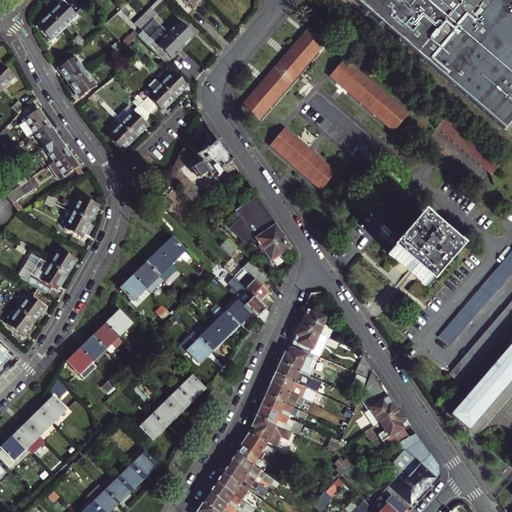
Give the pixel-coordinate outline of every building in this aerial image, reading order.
[(63,0),(50,13),(64,27),(77,15),(63,0)] [(201,0),(184,0),(193,9),(201,0)] [(356,0),(345,0),(355,8),(360,3),(356,0)] [(356,0),(360,3),(375,16),(389,0),(356,0)] [(511,0),(389,0),(375,16),(503,130),(511,120),(511,0)] [(51,40),(64,27),(50,13),(37,26),(51,40)] [(154,18),(161,25),(164,22),(157,15),(154,18)] [(143,29),(151,37),(162,26),(161,25),(154,18),(143,29)] [(181,21),(169,33),(184,47),(195,36),(181,21)] [(172,59),(184,47),(169,33),(162,26),(151,37),(172,59)] [(309,29),(298,41),(314,55),(325,43),(309,29)] [(78,36),(75,38),(82,45),(85,42),(78,36)] [(82,45),(75,38),(72,42),(78,48),(82,45)] [(121,44),(119,41),(112,46),(115,49),(121,44)] [(286,54),(303,68),(314,55),(298,41),(286,54)] [(121,44),(115,49),(117,53),(124,48),(121,44)] [(276,66),(292,81),(303,68),(286,54),(276,66)] [(70,83),(85,71),(75,57),(59,69),(70,83)] [(140,57),(137,60),(143,66),(146,63),(140,57)] [(143,66),(137,60),(133,63),(140,69),(143,66)] [(330,76),(342,87),(357,70),(344,60),(330,76)] [(0,62),(0,87),(1,89),(14,76),(0,62)] [(276,66),(264,79),(281,93),(292,81),(276,66)] [(342,87),(355,98),(369,81),(357,70),(342,87)] [(85,71),(70,83),(81,97),(96,86),(85,71)] [(173,72),(161,84),(175,98),(176,97),(187,86),(173,72)] [(281,93),(264,79),(253,92),(270,106),(281,93)] [(355,98),(368,109),(382,93),(369,81),(355,98)] [(175,98),(161,84),(148,97),(162,111),(175,98)] [(92,95),(98,101),(101,98),(95,92),(92,95)] [(258,119),(270,106),(253,92),(242,105),(258,119)] [(382,93),(368,109),(381,120),(395,103),(382,93)] [(92,95),(89,98),(95,104),(98,101),(92,95)] [(22,110),(25,107),(19,101),(16,103),(22,110)] [(22,110),(16,103),(13,107),(19,113),(22,110)] [(408,115),(395,103),(381,120),(394,131),(408,115)] [(35,133),(49,123),(39,108),(25,118),(35,133)] [(134,111),(120,124),(134,138),(147,125),(134,111)] [(436,127),(442,132),(451,122),(445,117),(436,127)] [(442,132),(447,137),(456,127),(451,122),(442,132)] [(59,137),(49,123),(35,133),(45,147),(59,137)] [(121,150),(134,138),(120,124),(108,136),(121,150)] [(456,127),(447,137),(453,142),(462,131),(456,127)] [(269,145),(282,156),(296,140),(284,128),(269,145)] [(462,131),(453,142),(458,146),(467,136),(462,131)] [(467,136),(458,146),(463,151),(472,140),(467,136)] [(59,137),(45,147),(55,161),(69,151),(59,137)] [(282,156),(294,167),(309,150),(296,140),(282,156)] [(472,140),(463,151),(469,155),(478,145),(472,140)] [(233,161),(219,141),(198,155),(190,161),(200,177),(207,172),(210,177),(214,174),(217,178),(220,175),(218,172),(233,161)] [(198,155),(186,143),(174,164),(178,168),(190,161),(198,155)] [(478,145),(469,155),(474,160),(483,150),(478,145)] [(0,154),(1,157),(9,152),(6,148),(0,152),(0,154)] [(294,167),(307,178),(322,161),(309,150),(294,167)] [(483,150),(474,160),(479,165),(488,154),(483,150)] [(55,161),(49,165),(59,179),(78,165),(69,151),(55,161)] [(11,155),(9,152),(1,157),(4,161),(11,155)] [(479,165),(485,169),(494,159),(488,154),(479,165)] [(494,159),(485,169),(490,174),(500,164),(494,159)] [(335,173),(322,161),(307,178),(320,190),(335,173)] [(168,177),(195,204),(207,196),(178,168),(174,164),(168,177)] [(18,181),(20,184),(28,179),(25,176),(18,181)] [(33,188),(28,179),(20,184),(6,194),(12,202),(17,199),(33,188)] [(47,199),(55,203),(57,199),(49,195),(47,199)] [(81,196),(73,212),(90,221),(98,205),(81,196)] [(271,261),(291,247),(276,225),(257,197),(236,211),(242,219),(232,229),(249,245),(256,239),(271,261)] [(24,209),(17,199),(12,202),(20,212),(24,209)] [(82,237),(90,221),(73,212),(64,228),(82,237)] [(459,251),(419,216),(388,253),(428,287),(459,251)] [(159,251),(170,262),(183,249),(172,238),(159,251)] [(19,244),(26,249),(29,246),(21,241),(19,244)] [(235,242),(226,251),(235,259),(243,251),(235,242)] [(24,253),(26,249),(19,244),(17,248),(24,253)] [(59,249),(50,263),(67,274),(76,259),(59,249)] [(170,262),(159,251),(146,264),(157,275),(170,262)] [(511,266),(511,257),(508,254),(503,260),(511,266)] [(26,281),(47,295),(52,286),(58,290),(67,274),(50,263),(41,258),(32,273),(31,273),(26,281)] [(499,265),(509,274),(511,271),(511,266),(503,260),(499,265)] [(247,290),(260,302),(269,293),(247,271),(241,276),(235,270),(234,270),(225,261),(222,265),(225,268),(227,270),(234,277),(247,290)] [(269,293),(278,284),(255,262),(247,271),(269,293)] [(133,276),(151,294),(163,282),(157,275),(146,264),(133,276)] [(494,270),(505,280),(509,274),(499,265),(494,270)] [(494,270),(489,276),(500,285),(505,280),(494,270)] [(151,294),(133,276),(120,289),(131,300),(130,301),(137,309),(151,294)] [(489,276),(485,281),(495,290),(500,285),(489,276)] [(236,297),(240,301),(251,312),(257,318),(266,308),(260,302),(247,290),(234,277),(228,283),(238,294),(236,297)] [(485,281),(481,286),(491,295),(495,290),(485,281)] [(481,286),(476,292),(486,301),(491,295),(481,286)] [(321,336),(337,343),(340,337),(331,333),(332,329),(322,325),(326,318),(314,313),(322,295),(320,292),(310,293),(303,309),(306,311),(299,326),(318,334),(321,336)] [(486,301),(476,292),(471,298),(481,307),(486,301)] [(19,309),(35,321),(45,306),(29,295),(19,309)] [(477,312),(481,307),(471,298),(466,303),(477,312)] [(240,301),(227,314),(238,325),(251,312),(240,301)] [(477,312),(466,303),(462,308),(472,317),(477,312)] [(462,308),(457,314),(467,323),(472,317),(462,308)] [(511,314),(505,308),(500,313),(511,323),(511,322),(511,314)] [(35,321),(19,309),(8,323),(24,335),(35,321)] [(170,314),(165,309),(159,316),(163,320),(170,314)] [(107,325),(118,336),(130,323),(120,312),(107,325)] [(500,313),(496,319),(507,328),(511,323),(500,313)] [(238,325),(227,314),(214,326),(225,337),(238,325)] [(467,323),(457,314),(453,319),(463,328),(467,323)] [(453,319),(448,325),(458,334),(463,328),(453,319)] [(496,319),(491,324),(502,334),(507,328),(496,319)] [(201,338),(212,350),(225,337),(214,326),(211,323),(208,327),(199,336),(201,338)] [(486,330),(497,340),(502,334),(491,324),(486,330)] [(107,325),(94,337),(105,349),(109,353),(114,349),(109,344),(118,336),(107,325)] [(448,325),(443,330),(454,339),(458,334),(448,325)] [(311,349),(314,342),(318,334),(299,326),(295,336),(299,337),(297,343),(311,349)] [(454,339),(443,330),(438,336),(449,345),(454,339)] [(493,345),(497,340),(486,330),(482,335),(493,345)] [(488,350),(493,345),(482,335),(477,340),(488,350)] [(94,337),(81,350),(92,361),(105,349),(94,337)] [(199,362),(212,350),(201,338),(188,351),(199,362)] [(488,350),(477,340),(472,346),(484,355),(488,350)] [(308,369),(314,355),(288,344),(285,349),(290,351),(288,356),(283,354),(279,363),(307,376),(309,376),(312,370),(308,369)] [(511,380),(511,345),(453,415),(470,430),(511,380)] [(472,346),(467,351),(479,361),(484,355),(472,346)] [(314,356),(328,362),(331,355),(317,349),(314,356)] [(79,374),(92,361),(81,350),(68,363),(79,374)] [(479,361),(467,351),(463,357),(474,366),(479,361)] [(458,362),(469,372),(474,366),(463,357),(458,362)] [(367,362),(360,376),(367,379),(370,373),(372,369),(367,362)] [(453,368),(464,377),(469,372),(458,362),(453,368)] [(279,363),(274,374),(303,387),(305,381),(307,376),(279,363)] [(464,377),(453,368),(449,373),(460,383),(464,377)] [(367,379),(361,394),(370,409),(365,412),(374,425),(376,424),(396,411),(370,373),(367,379)] [(303,387),(274,374),(269,385),(298,397),(300,392),(303,393),(304,391),(306,392),(305,394),(315,398),(317,393),(303,387)] [(180,390),(191,401),(204,389),(193,377),(180,390)] [(321,382),(315,379),(312,378),(310,383),(309,384),(318,388),(320,383),(321,382)] [(57,380),(52,391),(64,396),(68,385),(57,380)] [(101,388),(108,395),(116,387),(109,381),(101,388)] [(298,397),(269,385),(265,396),(293,408),(295,403),(300,406),(303,399),(298,397)] [(191,401),(180,390),(168,402),(179,413),(191,401)] [(293,408),(265,396),(260,406),(288,419),(290,413),(292,414),(291,415),(294,417),(295,416),(304,421),(307,414),(293,408)] [(40,410),(52,421),(64,408),(53,397),(40,410)] [(166,426),(179,413),(168,402),(155,415),(166,426)] [(255,417),(284,429),(286,424),(290,426),(289,427),(300,431),(302,425),(288,419),(260,406),(255,417)] [(52,421),(40,410),(28,422),(39,433),(52,421)] [(396,411),(376,424),(378,426),(380,424),(384,430),(377,435),(386,448),(400,442),(408,437),(398,422),(402,420),(396,411)] [(166,426),(155,415),(141,428),(152,439),(166,426)] [(255,417),(251,427),(255,429),(253,435),(267,441),(270,434),(277,437),(278,434),(281,436),(280,436),(290,440),(293,433),(284,429),(255,417)] [(39,433),(28,422),(15,435),(26,446),(39,433)] [(342,422),(339,429),(344,431),(347,424),(342,422)] [(276,452),(248,434),(234,454),(262,473),(266,467),(264,461),(262,459),(264,454),(267,456),(274,455),(276,452)] [(26,446),(15,435),(2,448),(13,459),(26,446)] [(437,464),(419,438),(408,437),(400,442),(412,458),(433,479),(438,475),(437,464)] [(337,451),(346,444),(340,439),(339,442),(336,450),(337,451)] [(284,444),(278,454),(283,457),(289,447),(284,444)] [(133,466),(143,477),(156,464),(145,453),(133,466)] [(228,464),(258,484),(261,479),(270,485),(271,484),(276,487),(278,483),(262,473),(234,454),(228,464)] [(433,479),(412,458),(400,472),(422,492),(433,479)] [(267,490),(258,484),(228,464),(221,474),(248,491),(250,486),(264,495),(267,490)] [(411,505),(422,492),(400,472),(392,465),(388,471),(398,480),(402,484),(395,492),(390,497),(406,511),(408,511),(413,507),(411,505)] [(143,477),(133,466),(119,478),(130,490),(143,477)] [(248,491),(221,474),(215,484),(241,501),(244,496),(257,505),(261,499),(248,491)] [(130,490),(119,478),(107,491),(118,502),(130,490)] [(402,484),(398,480),(391,487),(395,492),(402,484)] [(252,511),(254,509),(241,501),(215,484),(208,494),(234,511),(237,506),(245,511),(252,511)] [(107,511),(118,502),(107,491),(94,504),(101,511),(107,511)] [(208,494),(202,503),(215,511),(221,511),(222,510),(225,511),(236,511),(234,511),(208,494)] [(45,497),(41,501),(48,508),(52,505),(45,497)] [(368,497),(363,501),(371,508),(375,503),(368,497)] [(371,508),(375,511),(379,511),(387,503),(386,502),(381,497),(375,503),(371,508)] [(406,511),(390,497),(389,498),(404,511),(406,511)] [(404,511),(389,498),(386,502),(387,503),(379,511),(404,511)] [(88,510),(85,511),(101,511),(94,504),(89,499),(83,505),(88,510)] [(215,511),(202,503),(196,511),(215,511)]
